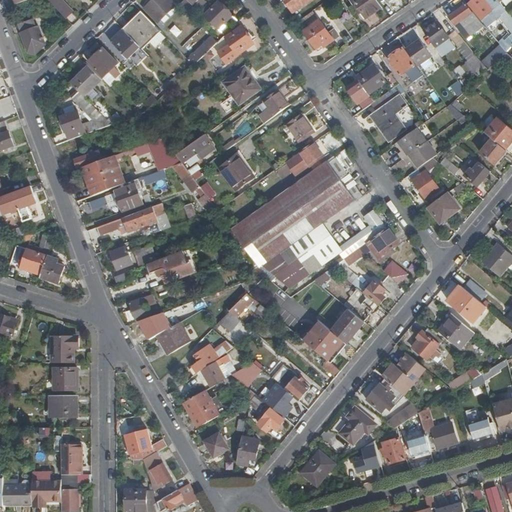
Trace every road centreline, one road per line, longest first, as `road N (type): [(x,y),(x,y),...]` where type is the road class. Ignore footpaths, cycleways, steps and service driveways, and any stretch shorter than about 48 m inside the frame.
road 1 (residential): [(254,495),(444,266)]
road 2 (residential): [(106,319),(22,88)]
road 3 (residential): [(316,83),(444,266)]
road 4 (residential): [(217,504),(114,340)]
road 5 (residential): [(511,458),(327,511)]
road 6 (residential): [(104,511),(106,362),(114,340)]
road 7 (residential): [(316,83),(435,0)]
road 8 (residential): [(22,88),(120,0)]
